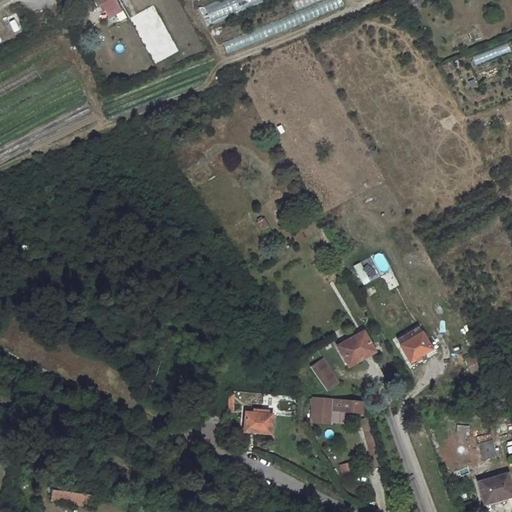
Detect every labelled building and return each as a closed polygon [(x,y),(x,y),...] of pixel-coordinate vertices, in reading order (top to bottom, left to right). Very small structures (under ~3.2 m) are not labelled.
[(121,12),(115,0),(95,0),(99,7),(103,5),(109,18),(121,12)] [(213,0),(201,5),(207,22),(267,0),(213,0)] [(291,0),(296,14),(222,41),(226,52),(344,8),(340,0),(291,0)] [(507,43),(471,55),(475,65),(511,53),(507,43)] [(260,230),(268,227),(264,217),(255,221),(260,230)] [(374,256),(379,273),(389,270),(385,253),(374,256)] [(375,278),(371,266),(363,269),(361,262),(354,264),(361,284),(375,278)] [(359,332),(333,348),(344,366),(358,358),(360,360),(372,353),(359,332)] [(418,333),(397,346),(406,362),(428,349),(418,333)] [(471,350),(459,357),(465,368),(477,361),(471,350)] [(318,360),(306,368),(322,392),(334,384),(318,360)] [(366,403),(314,399),(312,427),(334,429),(334,416),(365,418),(366,403)] [(248,416),(247,435),(274,437),(275,417),(248,416)] [(374,430),(368,431),(375,455),(381,454),(374,430)] [(493,439),(478,442),(481,459),(496,457),(493,439)] [(501,455),(509,455),(509,440),(500,441),(501,455)] [(381,454),(375,455),(381,473),(387,471),(381,454)] [(338,466),(342,477),(355,472),(350,461),(338,466)] [(511,488),(508,475),(476,483),(482,503),(511,495),(511,488)] [(53,490),(52,502),(84,507),(86,495),(53,490)]
